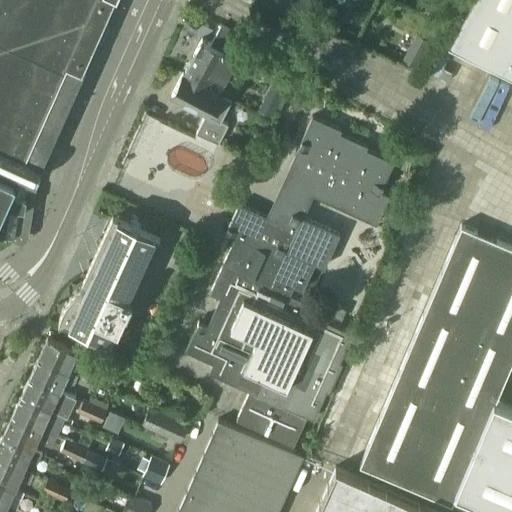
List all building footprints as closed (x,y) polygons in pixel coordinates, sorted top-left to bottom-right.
[(112,0),(0,0),(0,231),(5,232),(15,233),(17,223),(18,213),(24,214),(24,209),(32,210),(36,183),(41,183),(46,179),(48,174),(48,168),(44,163),(39,161),(80,69),(81,70),(112,0)] [(511,73),(511,0),(467,0),(447,41),(511,73)] [(226,76),(236,57),(248,64),(258,45),(221,24),(211,43),(202,39),(184,72),(183,71),(183,72),(219,91),(221,86),(222,86),(225,85),(227,79),(227,76),(226,76)] [(408,48),(402,58),(412,63),(417,53),(408,48)] [(222,119),(232,98),(219,91),(183,72),(171,95),(206,112),(197,130),(220,140),(229,123),(222,119)] [(226,232),(235,236),(222,264),(232,268),(208,322),(199,318),(185,349),(213,361),(209,370),(237,383),(242,373),(261,381),(256,392),(313,418),(326,390),(329,391),(342,362),(340,360),(352,332),(304,310),(308,302),(289,293),(293,285),(302,289),(315,261),(324,265),(339,231),(303,215),(313,193),(376,222),(389,193),(380,189),(393,160),(366,147),(367,144),(339,131),(341,127),(312,114),(289,166),(294,168),(272,216),(239,201),(226,232)] [(111,340),(148,259),(159,234),(112,212),(81,280),(82,280),(83,280),(85,284),(80,286),(77,289),(73,292),(70,296),(67,299),(64,303),(62,308),(60,312),(59,317),(58,321),(59,321),(59,320),(63,318),(111,340)] [(511,245),(462,224),(360,464),(452,503),(456,492),(504,511),(511,511),(511,406),(496,400),(511,361),(511,245)] [(341,319),(346,308),(328,299),(323,310),(341,319)] [(87,354),(47,336),(38,356),(68,370),(73,360),(82,364),(87,354)] [(112,367),(117,355),(106,350),(100,361),(112,367)] [(77,375),(68,370),(38,356),(29,375),(59,389),(64,380),(73,384),(77,375)] [(29,375),(20,394),(50,408),(60,413),(65,415),(66,416),(66,415),(75,396),(69,394),(59,389),(29,375)] [(20,394),(11,414),(41,427),(56,434),(65,415),(60,413),(50,408),(20,394)] [(90,415),(95,404),(106,409),(109,403),(91,395),(88,401),(83,398),(78,410),(90,415)] [(101,420),(106,409),(95,404),(90,415),(101,420)] [(179,439),(187,421),(151,404),(142,423),(179,439)] [(11,414),(2,433),(32,447),(37,437),(46,442),(51,444),(56,434),(41,427),(11,414)] [(277,511),(304,453),(219,415),(175,511),(277,511)] [(42,452),(32,448),(32,447),(2,433),(0,438),(0,455),(23,467),(28,457),(37,461),(42,452)] [(72,454),(77,442),(66,437),(60,448),(72,454)] [(77,442),(72,454),(83,459),(101,467),(106,456),(89,448),(77,442)] [(161,482),(170,462),(151,453),(142,473),(161,482)] [(32,472),(23,467),(0,455),(0,479),(14,486),(18,476),(28,481),(32,472)] [(437,511),(335,466),(314,511),(437,511)] [(54,493),(59,482),(47,476),(42,488),(54,493)] [(23,491),(14,486),(0,479),(0,503),(5,506),(10,495),(19,500),(23,491)] [(65,499),(70,487),(59,482),(54,493),(65,499)] [(146,511),(151,502),(132,494),(124,511),(146,511)] [(16,511),(5,506),(0,503),(0,511),(16,511)]
